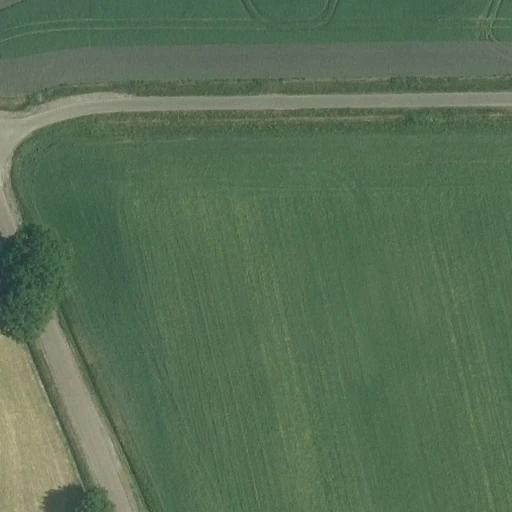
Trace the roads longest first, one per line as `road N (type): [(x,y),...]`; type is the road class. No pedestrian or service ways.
road 1 (unclassified): [(511,98),(137,103),(81,108),(0,136)]
road 2 (tertiary): [(121,511),(0,212)]
